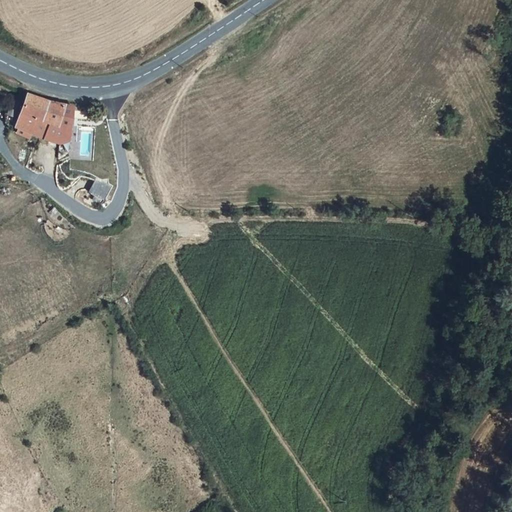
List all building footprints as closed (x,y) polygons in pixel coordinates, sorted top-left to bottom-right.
[(44,121),(51,101),(10,90),(9,89),(7,97),(0,112),(0,128),(13,133),(15,128),(31,133),(37,118),(44,121)] [(44,121),(48,121),(56,120),(61,104),(51,101),(44,121)] [(44,136),(48,121),(44,121),(37,118),(31,133),(44,136)] [(48,121),(44,136),(53,132),(56,120),(48,121)] [(88,194),(102,200),(109,185),(95,179),(88,194)]
